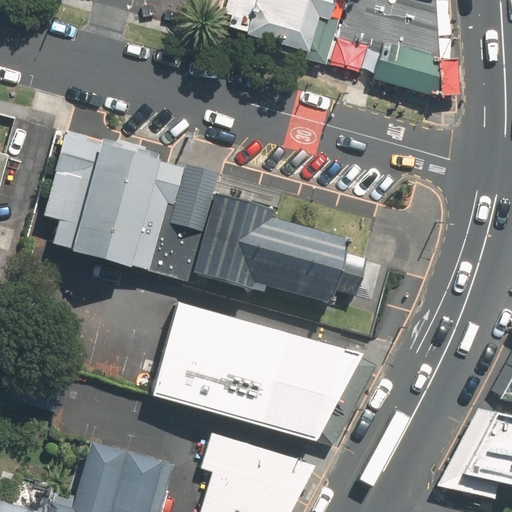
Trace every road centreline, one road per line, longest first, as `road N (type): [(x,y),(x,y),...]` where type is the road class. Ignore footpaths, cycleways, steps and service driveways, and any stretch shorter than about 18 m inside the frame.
road 1 (residential): [(496,174),(0,36)]
road 2 (primary): [(496,174),(467,283),(358,503)]
road 3 (primary): [(497,0),(496,174)]
